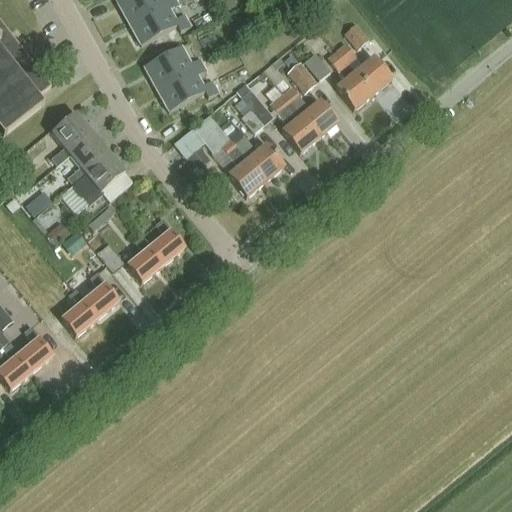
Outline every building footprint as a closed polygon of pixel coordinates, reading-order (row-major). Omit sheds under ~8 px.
[(161,0),(126,0),(117,6),(129,28),(166,8),(169,14),(179,9),(174,0),(166,0),(162,2),(161,0)] [(166,8),(129,28),(141,51),(177,31),(180,37),(191,31),(185,19),(175,24),(169,14),(166,8)] [(0,135),(4,140),(44,108),(38,101),(51,91),(0,25),(0,135)] [(343,38),(356,54),(367,44),(354,29),(343,38)] [(338,56),(374,100),(392,85),(373,62),(363,71),(345,50),(338,56)] [(181,52),(144,72),(157,95),(194,74),(197,80),(207,75),(205,70),(212,66),(208,59),(190,69),(181,52)] [(353,116),(374,100),(338,56),(328,63),(346,85),(335,94),(353,116)] [(329,76),(314,58),(303,67),(318,85),(329,76)] [(288,78),(305,100),(316,91),(299,69),(288,78)] [(194,74),(157,95),(169,117),(205,97),(208,103),(219,97),(213,85),(203,91),(197,80),(194,74)] [(283,84),(276,89),(282,96),(288,91),(283,84)] [(251,115),(264,131),(273,124),(250,97),(249,98),(244,92),(237,98),(251,115)] [(338,129),(320,106),(309,115),(292,93),(283,100),(320,144),(338,129)] [(300,160),(320,144),(283,100),(270,111),(287,133),(281,138),(300,160)] [(251,115),(242,123),(255,139),(264,131),(251,115)] [(50,165),(56,172),(57,172),(70,161),(68,159),(91,139),(75,119),(51,139),(63,154),(50,165)] [(265,188),(222,135),(222,136),(209,120),(193,134),(213,158),(221,152),(238,173),(228,181),(246,204),(265,188)] [(222,135),(265,188),(284,172),(266,150),(256,158),(231,128),(222,135)] [(67,184),(73,191),(73,192),(85,181),(84,179),(107,158),(91,139),(68,159),(70,161),(80,173),(67,184)] [(187,162),(197,175),(209,165),(199,152),(187,162)] [(101,199),(125,179),(107,158),(84,179),(85,181),(95,193),(83,204),(89,211),(102,200),(101,199)] [(16,163),(5,172),(13,182),(24,173),(16,163)] [(37,200),(35,203),(42,213),(51,205),(44,196),(37,200)] [(92,234),(114,215),(109,209),(87,228),(92,234)] [(150,253),(149,254),(163,271),(184,254),(169,236),(171,235),(163,225),(155,230),(164,241),(150,253)] [(60,226),(46,238),(55,250),(69,238),(60,226)] [(83,239),(74,246),(87,263),(96,256),(83,239)] [(143,259),(126,272),(141,290),(163,271),(149,254),(150,253),(141,242),(134,248),(143,259)] [(96,258),(112,277),(118,272),(124,267),(108,248),(96,258)] [(85,306),(83,308),(97,325),(118,307),(103,289),(105,288),(97,278),(90,284),(98,295),(85,306)] [(77,312),(60,326),(75,344),(97,325),(83,308),(85,306),(76,295),(68,301),(77,312)] [(0,309),(0,332),(2,335),(8,330),(13,326),(4,315),(0,309)] [(19,359),(17,361),(31,379),(53,362),(38,343),(39,342),(31,332),(24,338),(33,349),(19,359)] [(0,335),(0,354),(9,347),(0,335)] [(19,359),(10,349),(2,355),(12,366),(0,375),(0,385),(9,397),(31,379),(17,361),(19,359)]
